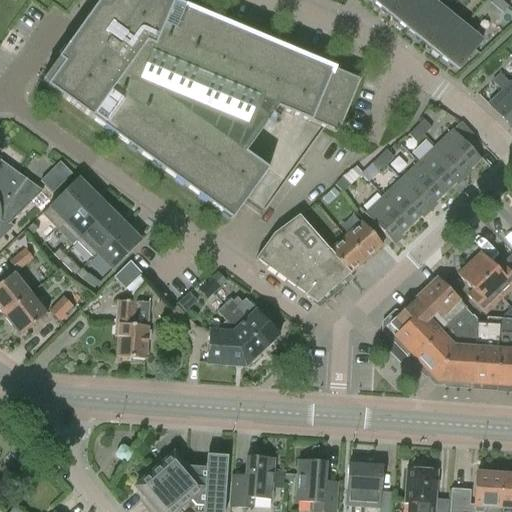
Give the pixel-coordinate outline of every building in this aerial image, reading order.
[(99,0),(40,83),(231,220),(268,170),(244,153),(276,109),(337,134),(359,81),(165,0),(99,0)] [(390,15),(402,0),(374,0),(372,2),(387,14),(388,14),(390,15)] [(406,30),(429,0),(402,0),(390,15),(391,17),(406,30)] [(423,43),(447,13),(430,0),(429,0),(406,30),(421,42),(421,41),(423,43)] [(508,7),(499,0),(492,0),(490,3),(502,14),(508,7)] [(447,13),(423,43),(425,44),(424,45),(439,57),(464,27),(447,13)] [(464,27),(439,57),(454,69),(455,68),(457,70),(481,41),(464,27)] [(511,87),(500,75),(492,83),(503,94),(489,107),(511,131),(511,87)] [(415,129),(422,136),(430,129),(422,122),(415,129)] [(422,136),(415,129),(407,136),(415,144),(422,136)] [(450,162),(462,177),(480,160),(452,131),(437,145),(445,154),(447,153),(453,159),(450,162)] [(431,178),(445,193),(462,177),(450,162),(453,159),(447,153),(445,154),(437,145),(420,162),(427,170),(429,169),(435,175),(431,178)] [(377,159),(385,166),(392,159),(385,151),(377,159)] [(385,166),(377,159),(370,166),(377,174),(385,166)] [(0,239),(14,226),(10,223),(43,191),(0,160),(0,239)] [(415,196),(427,210),(445,193),(431,178),(435,175),(429,169),(427,170),(420,162),(402,179),(410,188),(412,186),(417,193),(415,196)] [(71,175),(59,163),(40,182),(52,194),(71,175)] [(48,207),(65,223),(93,195),(77,179),(48,207)] [(341,194),(348,187),(341,179),(333,187),(341,194)] [(410,227),(427,210),(415,196),(417,193),(412,186),(410,188),(402,179),(385,196),(393,204),(394,203),(400,210),(397,212),(410,227)] [(108,211),(93,195),(65,223),(80,239),(108,211)] [(392,244),(410,227),(397,212),(400,210),(394,203),(393,204),(385,196),(364,215),(392,244)] [(80,239),(96,255),(124,226),(108,211),(80,239)] [(316,304),(349,274),(328,252),(296,218),(279,230),(273,235),(255,260),(316,304)] [(361,222),(345,237),(364,261),(382,245),(361,222)] [(32,235),(37,230),(32,224),(26,229),(32,235)] [(96,255),(112,271),(140,242),(124,226),(96,255)] [(364,261),(345,237),(328,252),(349,274),(364,261)] [(32,260),(23,249),(8,261),(17,272),(32,260)] [(53,255),(58,261),(63,256),(58,250),(53,255)] [(502,297),(511,287),(511,254),(496,270),(481,254),(469,265),(502,297)] [(63,256),(58,261),(74,276),(79,271),(63,256)] [(111,280),(123,292),(139,276),(128,264),(111,280)] [(484,314),(502,297),(469,265),(458,276),(478,297),(473,302),(484,314)] [(76,275),(82,280),(87,275),(81,270),(76,275)] [(0,310),(3,315),(30,293),(14,273),(0,283),(0,310)] [(462,304),(436,277),(384,326),(385,334),(402,353),(411,354),(415,358),(441,334),(429,322),(435,317),(442,324),(462,304)] [(204,284),(213,294),(220,288),(210,279),(204,284)] [(213,294),(204,284),(197,291),(206,300),(213,294)] [(30,293),(3,315),(20,335),(46,313),(30,293)] [(229,299),(223,305),(230,313),(264,349),(278,335),(245,300),(241,303),(236,297),(232,302),(229,299)] [(72,307),(62,298),(48,312),(58,321),(72,307)] [(149,303),(135,302),(117,301),(114,337),(118,338),(116,357),(144,359),(146,339),(148,339),(149,331),(147,331),(149,303)] [(230,313),(223,305),(217,311),(224,319),(212,331),(221,331),(250,362),(264,349),(230,313)] [(180,339),(194,327),(177,307),(163,320),(180,339)] [(444,331),(441,334),(415,358),(416,359),(411,364),(425,378),(427,379),(457,351),(456,350),(459,347),(472,317),(466,311),(444,331)] [(457,351),(427,379),(434,386),(443,387),(443,388),(469,390),(470,383),(472,383),(474,367),(477,323),(476,323),(476,321),(472,317),(459,347),(456,350),(457,351)] [(474,367),(472,383),(472,390),(491,392),(491,390),(495,391),(496,385),(497,385),(499,350),(502,320),(485,319),(485,324),(477,323),(474,367)] [(499,350),(497,385),(504,385),(507,389),(511,391),(511,320),(502,320),(499,350)] [(245,366),(250,362),(221,331),(212,331),(208,330),(206,364),(245,366)] [(184,464),(174,452),(132,487),(153,511),(179,511),(191,502),(195,507),(202,507),(201,511),(222,511),(227,458),(206,456),(205,465),(184,464)] [(251,510),(252,500),(270,501),(273,461),(246,459),(244,483),(231,482),(229,508),(251,510)] [(295,503),(313,504),(312,511),(334,511),(337,490),(324,489),(325,465),(297,463),(295,503)] [(379,488),(380,468),(347,466),(346,486),(345,505),(378,507),(379,493),(379,488)] [(446,511),(448,501),(434,500),(436,471),(407,469),(404,502),(409,503),(408,511),(446,511)] [(497,511),(498,508),(499,508),(501,475),(476,473),(472,511),(497,511)] [(511,475),(501,475),(499,508),(511,508),(511,475)] [(469,511),(471,493),(451,491),(449,511),(469,511)] [(377,511),(389,511),(391,494),(379,493),(378,507),(377,511)]
